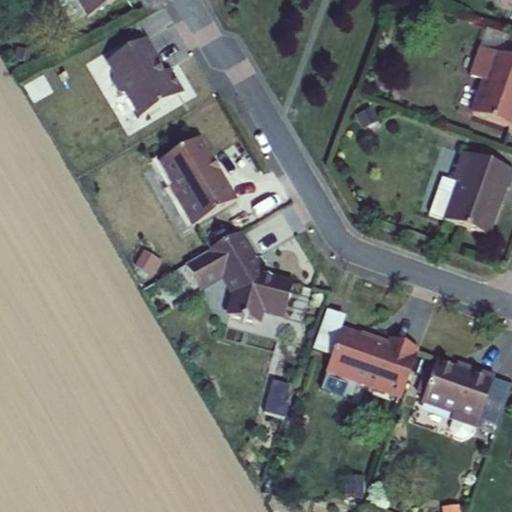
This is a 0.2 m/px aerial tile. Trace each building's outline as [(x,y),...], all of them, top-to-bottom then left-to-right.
[(59,0),(75,26),(123,0),(59,0)] [(511,103),(511,39),(502,36),(495,55),(485,51),(463,113),(505,127),(511,103)] [(123,99),(137,122),(183,95),(169,72),(163,75),(157,66),(159,65),(146,41),(104,66),(111,79),(108,87),(114,97),(123,99)] [(171,189),(193,228),(236,203),(199,140),(160,163),(174,187),(171,189)] [(429,216),(487,238),(504,191),(508,192),(511,179),(511,172),(462,155),(452,183),(459,186),(454,198),(438,193),(429,216)] [(452,183),(442,180),(438,193),(454,198),(459,186),(452,183)] [(257,259),(242,234),(238,236),(253,261),(257,259)] [(238,236),(204,256),(194,262),(205,282),(220,274),(223,280),(235,299),(230,319),(258,325),(261,312),(284,318),(292,283),(262,276),(253,261),(238,236)] [(220,274),(205,282),(209,288),(223,280),(220,274)] [(357,385),(402,401),(419,352),(392,342),(389,349),(341,332),(321,393),(345,401),(346,398),(352,400),(357,385)] [(455,371),(436,364),(421,406),(452,417),(450,423),(454,424),(451,433),(454,440),(462,443),(469,439),(473,431),(476,432),(494,380),(467,370),(466,375),(455,371)] [(467,370),(457,367),(455,371),(466,375),(467,370)] [(266,411),(288,412),(289,385),(268,384),(266,411)]
